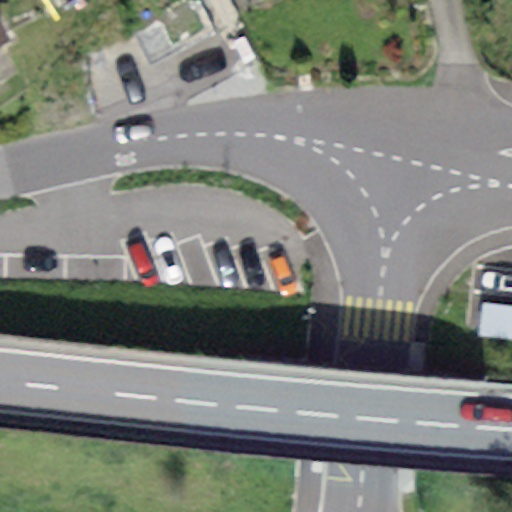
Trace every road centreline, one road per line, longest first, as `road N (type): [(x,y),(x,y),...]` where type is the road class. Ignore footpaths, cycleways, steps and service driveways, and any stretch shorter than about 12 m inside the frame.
road 1 (primary): [(511,431),(0,382)]
road 2 (tertiary): [(359,511),(376,126)]
road 3 (tertiary): [(376,126),(237,128),(0,175)]
road 4 (tertiary): [(511,130),(376,126)]
